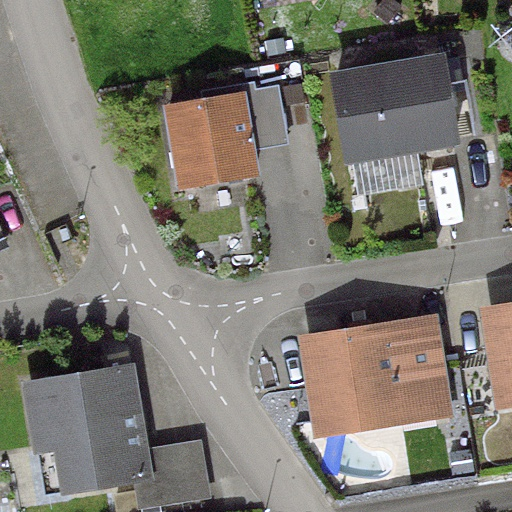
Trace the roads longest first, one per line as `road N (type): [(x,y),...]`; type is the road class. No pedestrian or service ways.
road 1 (residential): [(511,252),(147,302)]
road 2 (residential): [(147,302),(42,0)]
road 3 (residential): [(299,511),(147,302)]
road 4 (residential): [(147,302),(0,326)]
